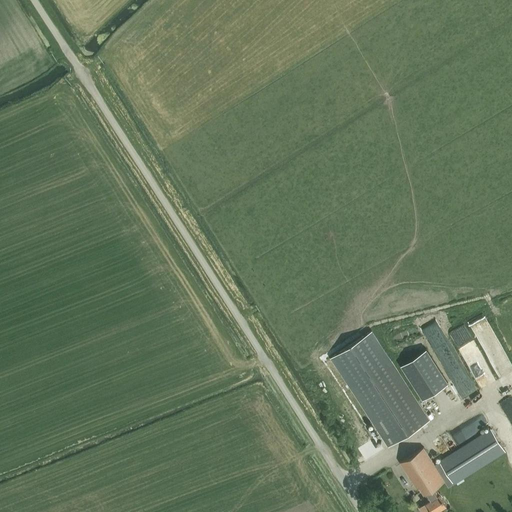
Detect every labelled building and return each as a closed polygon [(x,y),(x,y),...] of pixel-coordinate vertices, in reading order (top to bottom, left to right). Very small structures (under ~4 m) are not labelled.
[(450,333),(461,351),(471,345),(473,349),(477,347),(464,325),(450,333)] [(389,445),(429,420),(371,330),(332,356),(389,445)] [(432,343),(461,403),(478,395),(448,335),(432,343)] [(448,383),(426,349),(401,365),(423,399),(448,383)] [(478,361),(483,357),(478,350),(473,354),(478,361)] [(448,433),(456,445),(470,436),(472,439),(488,429),(478,414),(448,433)] [(433,511),(446,504),(440,493),(438,494),(434,488),(444,481),(448,487),(504,451),(490,429),(434,465),(423,447),(400,462),(417,489),(419,487),(424,494),(427,493),(431,499),(425,502),(426,503),(419,507),(422,511),(433,511)] [(442,440),(435,443),(441,455),(448,451),(442,440)]
